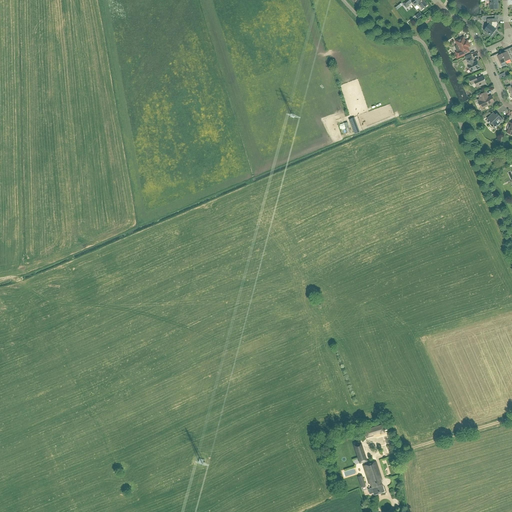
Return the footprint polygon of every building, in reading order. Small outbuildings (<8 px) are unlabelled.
[(405,0),(405,1),(402,3),(406,7),(412,3),(415,7),(418,4),(422,9),(423,8),(425,9),(426,8),(426,6),(427,5),(423,0),(405,0)] [(490,1),(490,9),(498,9),(497,0),(487,0),(487,1),(490,1)] [(494,32),(495,31),(494,30),(498,26),(497,23),(499,23),(498,19),(489,19),(489,24),(484,31),(485,32),(485,33),(486,34),(487,34),(488,34),(491,36),(493,35),(494,35),(495,35),(495,34),(495,33),(494,32)] [(465,56),(464,54),(468,52),(467,48),(469,47),(468,45),(469,45),(467,40),(465,41),(463,38),(456,41),(457,45),(456,46),(455,47),(457,51),(455,52),(456,55),(455,56),(457,59),(465,56)] [(505,52),(502,54),(506,62),(510,60),(511,62),(511,54),(509,49),(504,51),(505,52)] [(466,56),(468,59),(463,61),(465,66),(468,65),(471,72),(480,68),(477,61),(474,63),(473,61),(474,61),(470,54),(466,56)] [(506,62),(502,54),(499,55),(498,54),(493,56),(499,68),(502,67),(501,64),(506,62)] [(486,84),(485,80),(484,76),(477,79),(475,76),(469,79),(472,85),(475,83),(477,88),(486,84)] [(486,92),(485,93),(478,96),(480,99),(477,100),(481,109),(492,105),(491,103),(494,102),(491,96),(489,97),(486,92)] [(503,120),(497,114),(496,115),(494,113),(487,119),(490,121),(488,123),(494,129),(496,128),(497,127),(496,127),(503,120)] [(382,425),(370,428),(372,435),(380,433),(380,434),(384,433),(382,425)] [(360,463),(367,461),(360,441),(353,443),(360,463)] [(369,494),(373,493),(374,495),(384,492),(380,480),(382,480),(376,462),(363,466),(369,484),(370,484),(372,488),(368,489),(369,494)] [(344,473),(346,479),(356,476),(354,470),(344,473)] [(366,486),(362,475),(357,477),(361,487),(366,486)]
